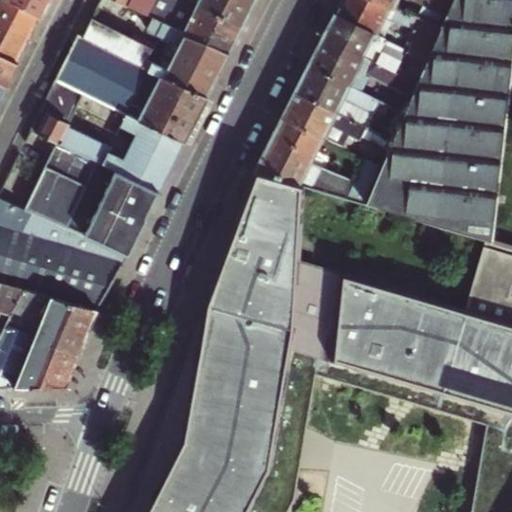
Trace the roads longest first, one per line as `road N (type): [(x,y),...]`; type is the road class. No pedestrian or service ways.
road 1 (tertiary): [(103,417),(159,280),(299,0)]
road 2 (residential): [(71,0),(0,143)]
